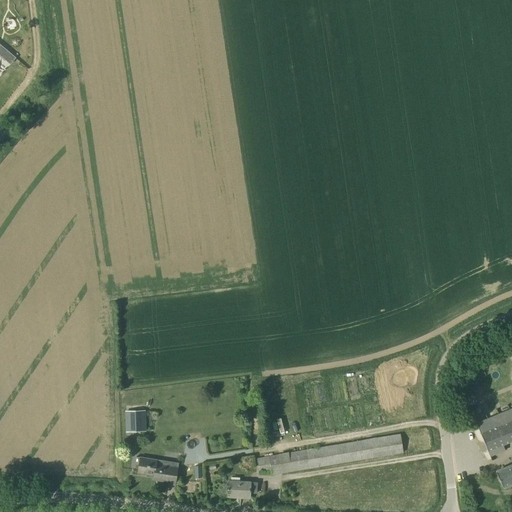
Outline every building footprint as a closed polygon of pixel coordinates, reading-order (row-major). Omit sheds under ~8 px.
[(361,378),(362,388),(373,388),(373,377),(361,378)] [(511,440),(511,409),(476,424),(477,424),(481,434),(488,451),(503,445),(511,440)] [(126,432),(128,432),(146,431),(146,412),(125,412),(126,432)] [(267,413),(268,434),(275,434),(275,413),(267,413)] [(400,434),(257,459),(259,470),(270,468),(272,474),(403,452),(400,434)] [(138,473),(154,476),(153,480),(175,483),(177,468),(162,465),(163,461),(140,457),(138,473)] [(511,465),(497,472),(496,472),(503,488),(511,484),(511,465)] [(257,483),(228,481),(227,497),(249,498),(250,493),(257,493),(257,483)]
